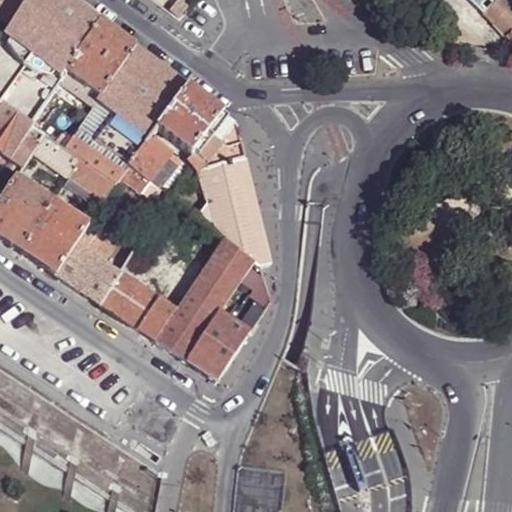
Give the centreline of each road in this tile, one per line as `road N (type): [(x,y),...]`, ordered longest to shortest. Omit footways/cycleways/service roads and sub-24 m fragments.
road 1 (residential): [(0,271),(198,412),(227,418),(287,297),(292,153)]
road 2 (residential): [(376,140),(347,217),(351,302),(410,354),(465,371)]
road 3 (residential): [(424,94),(230,93)]
road 4 (residential): [(230,93),(105,0)]
road 5 (residential): [(465,371),(465,425),(444,511)]
